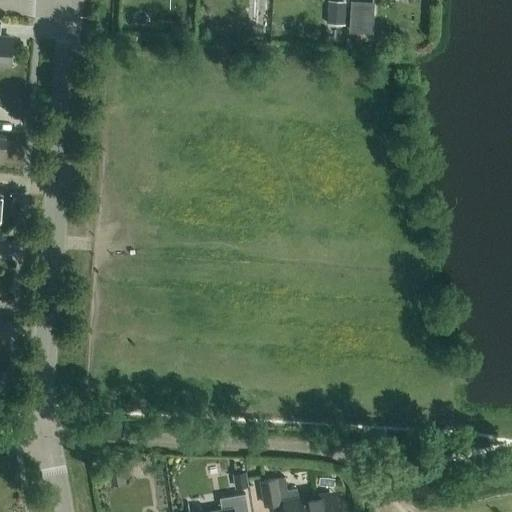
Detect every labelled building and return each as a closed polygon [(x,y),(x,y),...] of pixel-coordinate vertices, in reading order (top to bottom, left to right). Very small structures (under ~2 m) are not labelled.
[(345,3),(329,2),(328,23),(344,24),(345,3)] [(352,2),(350,30),(370,31),(371,2),(352,2)] [(110,468),(112,483),(125,482),(123,466),(110,468)] [(232,473),(235,488),(248,486),(245,470),(232,473)] [(283,477),(274,478),(260,481),(264,504),(284,501),(285,511),(332,511),(329,493),(298,498),(296,488),(286,490),(283,477)] [(247,511),(245,493),(219,497),(221,509),(202,511),(247,511)]
